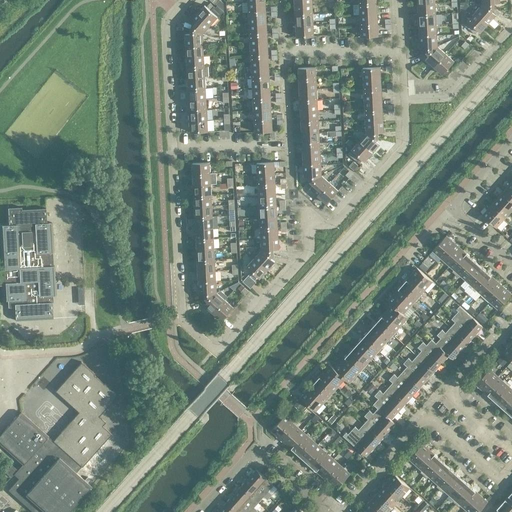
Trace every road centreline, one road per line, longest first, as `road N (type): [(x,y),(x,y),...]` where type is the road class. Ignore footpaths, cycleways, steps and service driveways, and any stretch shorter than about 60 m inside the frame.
road 1 (residential): [(184,0),(166,31),(182,319),(223,350),(310,251),(309,225)]
road 2 (residential): [(346,511),(427,415),(500,480),(511,467)]
road 3 (residential): [(511,450),(444,393),(511,319)]
road 4 (residential): [(309,225),(333,224),(406,145),(404,101)]
road 5 (residential): [(201,511),(253,453),(327,511)]
road 6 (residential): [(511,261),(451,207),(511,139)]
road 7 (residential): [(404,101),(448,98),(511,28)]
